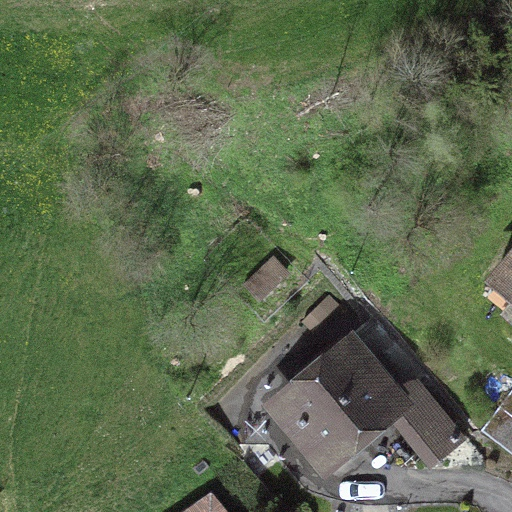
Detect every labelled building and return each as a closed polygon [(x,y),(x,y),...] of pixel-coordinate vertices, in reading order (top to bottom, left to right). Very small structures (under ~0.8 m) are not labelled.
[(511,315),(511,262),(495,282),(511,296),(511,311),(510,314),(511,315)] [(285,410),(328,462),(394,406),(386,397),(402,383),(380,358),(365,371),(342,343),(314,368),(322,379),(285,410)] [(461,442),(417,388),(394,406),(439,460),(461,442)] [(511,390),(481,431),(511,455),(511,390)] [(191,511),(217,511),(208,500),(191,511)]
